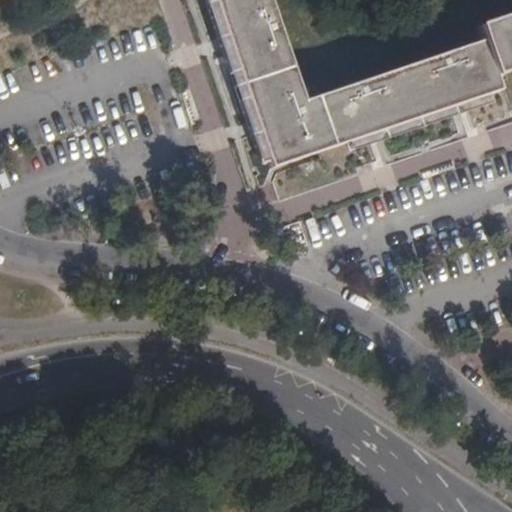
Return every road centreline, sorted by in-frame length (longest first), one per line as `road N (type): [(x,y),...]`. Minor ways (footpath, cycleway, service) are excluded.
road 1 (residential): [(511,453),(367,336),(300,301),(246,283),(33,274),(0,260)]
road 2 (primary): [(387,464),(291,400),(239,380),(127,365),(15,382)]
